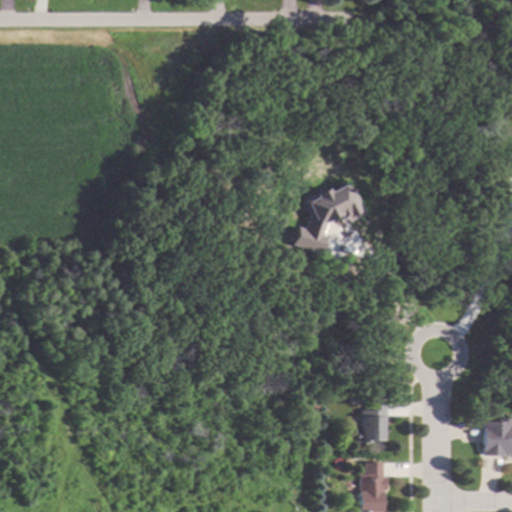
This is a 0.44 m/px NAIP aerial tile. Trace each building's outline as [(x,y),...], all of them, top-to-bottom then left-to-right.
[(290,246),(317,254),(322,238),(320,234),(324,220),(336,215),(340,224),(361,215),(353,196),(348,194),(344,184),(326,191),(325,190),(300,201),(306,214),(302,229),(295,228),(290,246)] [(489,405),(479,405),(479,393),(489,393),(489,405)] [(383,403),(383,415),(383,417),(381,417),(381,442),(353,442),(353,430),(358,430),(358,418),(358,411),(365,411),(365,401),(383,401),(383,403)] [(509,419),(509,425),(511,425),(511,457),(510,457),(510,455),(502,454),(502,457),(500,457),(481,456),(479,456),(479,443),(480,422),(497,422),(497,418),(509,419)] [(380,463),(380,464),(379,476),(379,477),(383,477),(383,490),(381,490),(381,494),(379,494),(378,511),(355,511),(356,473),(361,473),(362,462),(380,463)]
